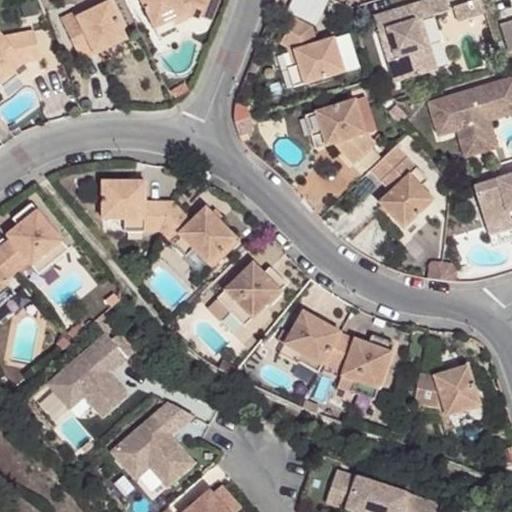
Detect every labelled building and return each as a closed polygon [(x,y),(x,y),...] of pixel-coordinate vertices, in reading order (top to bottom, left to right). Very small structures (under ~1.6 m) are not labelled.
[(140,0),(155,29),(171,21),(185,15),(188,21),(193,17),(199,19),(200,17),(206,0),(140,0)] [(218,0),(206,0),(200,17),(212,21),(218,0)] [(297,0),(289,15),(293,18),(312,28),(319,31),(332,3),(325,0),(297,0)] [(409,25),(417,22),(445,13),(440,0),(432,0),(372,19),(392,85),(432,72),(425,49),(418,51),(409,25)] [(477,1),(449,9),(453,24),(481,15),(477,1)] [(88,43),(96,55),(126,39),(108,3),(78,17),(76,12),(60,20),(76,49),(88,43)] [(298,66),(303,85),(356,68),(346,35),(318,43),(312,28),(293,18),(279,45),(286,48),(286,53),(293,52),(298,66)] [(511,20),(497,26),(505,54),(511,51),(511,20)] [(176,32),(171,21),(155,29),(159,39),(176,32)] [(425,49),(417,22),(409,25),(418,51),(425,49)] [(0,84),(21,67),(27,62),(41,59),(34,31),(4,36),(0,32),(0,84)] [(82,61),(96,55),(88,43),(76,49),(82,61)] [(288,90),(303,85),(298,66),(282,71),(288,90)] [(27,72),(21,67),(0,84),(0,88),(3,92),(27,72)] [(473,117),(511,103),(511,83),(511,80),(424,106),(431,129),(450,123),(454,133),(462,161),(484,153),(475,125),(473,117)] [(364,97),(354,100),(364,133),(374,130),(364,97)] [(354,100),(315,113),(326,146),(332,144),(354,166),(376,145),(364,133),(354,100)] [(511,114),(511,103),(473,117),(475,125),(484,153),(493,150),(485,123),(511,114)] [(240,105),(233,107),(232,123),(236,138),(248,134),(250,131),(250,128),(250,124),(249,118),(246,110),(242,106),(240,105)] [(326,146),(315,113),(300,118),(311,150),(326,146)] [(20,129),(11,134),(15,139),(23,136),(20,129)] [(412,178),(419,171),(395,147),(371,171),(391,193),(380,205),(403,229),(434,201),(420,186),(412,178)] [(427,179),(419,171),(412,178),(420,186),(427,179)] [(511,207),(511,176),(468,190),(482,231),(507,223),(504,215),(503,210),(511,207)] [(142,231),(157,232),(158,229),(170,201),(146,200),(146,182),(103,181),(102,219),(123,219),(123,210),(142,211),(142,231)] [(192,220),(171,199),(170,201),(158,229),(186,257),(193,250),(208,265),(236,238),(206,208),(192,220)] [(0,246),(0,255),(17,276),(27,269),(41,257),(49,266),(69,250),(31,205),(19,214),(25,222),(7,235),(10,239),(0,246)] [(504,215),(511,212),(511,207),(503,210),(504,215)] [(122,230),(142,231),(142,211),(123,210),(123,219),(122,230)] [(507,223),(482,231),(484,236),(509,228),(507,223)] [(0,291),(9,284),(17,276),(0,255),(0,305),(3,302),(0,297),(0,291)] [(41,257),(27,269),(35,277),(49,266),(41,257)] [(424,279),(436,282),(446,283),(453,283),(453,272),(447,264),(428,262),(425,264),(424,279)] [(249,266),(226,289),(236,299),(227,307),(230,310),(245,325),(288,284),(276,273),(270,279),(264,273),(260,276),(249,266)] [(15,293),(9,284),(0,291),(0,297),(3,302),(15,293)] [(236,299),(226,289),(212,302),(225,315),(230,310),(227,307),(236,299)] [(301,358),(318,368),(338,333),(302,313),(277,356),(296,366),(301,358)] [(131,358),(109,333),(51,383),(72,408),(87,395),(106,417),(131,396),(107,367),(112,363),(118,369),(131,358)] [(340,334),(338,333),(318,368),(321,369),(323,366),(343,373),(343,376),(355,380),(351,392),(375,401),(395,345),(380,340),(377,348),(369,344),(367,349),(338,339),(340,334)] [(296,366),(313,376),(318,368),(301,358),(296,366)] [(419,375),(414,403),(444,409),(447,418),(480,407),(466,367),(434,377),(419,375)] [(355,380),(343,376),(338,388),(351,392),(355,380)] [(195,417),(170,403),(113,452),(131,473),(146,460),(151,466),(169,487),(196,463),(173,436),(195,417)] [(146,460),(131,473),(136,479),(151,466),(146,460)] [(337,475),(327,506),(343,511),(438,511),(440,509),(337,475)] [(222,487),(212,495),(227,511),(238,511),(242,509),(222,487)] [(171,511),(168,508),(163,511),(227,511),(212,495),(210,492),(186,511),(171,511)]
